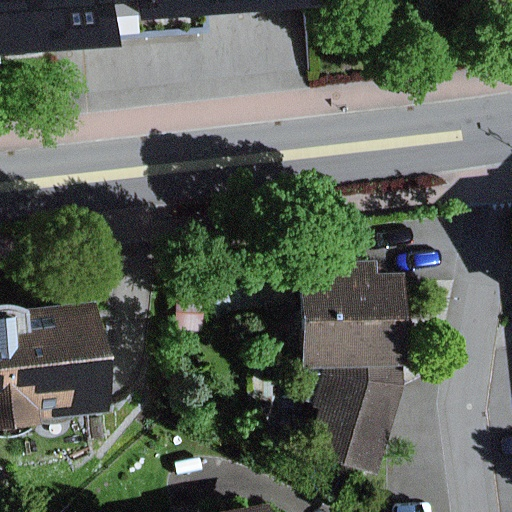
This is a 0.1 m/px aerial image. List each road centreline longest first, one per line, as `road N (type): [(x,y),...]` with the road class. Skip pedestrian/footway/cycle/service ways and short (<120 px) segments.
road 1 (unclassified): [(0,180),(484,134)]
road 2 (residential): [(480,511),(474,393),(490,189),(484,134)]
